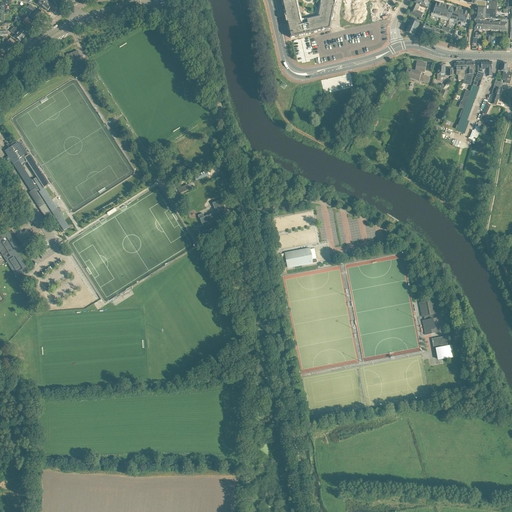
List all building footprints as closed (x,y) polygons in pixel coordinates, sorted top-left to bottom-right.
[(43,7),(47,11),(51,6),(46,1),(43,3),(40,0),(37,3),(43,8),(43,7)] [(281,0),(291,38),(331,29),(336,0),(281,0)] [(344,0),(340,25),(341,26),(392,15),(393,13),(390,0),(344,0)] [(415,0),(414,3),(409,14),(421,19),(423,14),(416,11),(419,5),(426,7),(428,7),(430,3),(428,2),(428,0),(415,0)] [(476,6),(475,20),(483,20),(485,20),(485,19),(491,19),(495,19),(496,19),(495,19),(495,10),(496,10),(497,5),(495,5),(495,1),(497,2),(497,1),(488,0),(486,3),(486,4),(486,7),(482,7),(481,7),(477,6),(476,6)] [(440,19),(445,5),(442,4),(438,2),(438,3),(437,2),(436,6),(434,6),(431,16),(440,19)] [(28,7),(40,18),(44,14),(38,9),(37,11),(30,4),(28,7)] [(449,21),(453,8),(452,7),(447,5),(447,6),(445,5),(440,19),(449,21)] [(40,18),(28,7),(26,9),(30,13),(29,15),(31,17),(37,22),(40,18)] [(458,21),(461,10),(459,9),(454,8),(453,8),(449,21),(453,23),(454,20),(458,21)] [(464,11),(461,10),(458,21),(461,23),(461,25),(468,27),(468,17),(467,16),(469,12),(468,12),(464,11)] [(25,21),(20,20),(21,18),(18,17),(16,17),(14,22),(16,23),(24,26),(25,25),(30,30),(35,25),(29,20),(27,19),(25,21)] [(418,21),(418,20),(415,19),(414,19),(411,21),(406,32),(414,36),(414,35),(415,32),(416,32),(415,32),(417,28),(419,25),(419,24),(418,21)] [(483,20),(482,30),(491,30),(491,21),(489,21),(489,19),(485,19),(485,20),(483,20)] [(491,21),(491,30),(500,31),(501,22),(495,21),(495,19),(491,19),(491,21)] [(475,20),(474,30),(479,31),(479,30),(482,30),(483,20),(475,20)] [(432,28),(424,25),(420,33),(432,36),(435,30),(432,28)] [(14,36),(16,38),(20,41),(26,35),(22,31),(20,29),(20,30),(17,27),(15,28),(14,27),(10,31),(13,34),(14,33),(16,35),(14,36)] [(2,47),(6,50),(8,52),(10,49),(12,50),(16,46),(12,43),(8,40),(7,42),(5,40),(5,39),(0,38),(0,46),(1,48),(2,47)] [(70,62),(80,58),(77,50),(67,55),(70,62)] [(417,62),(415,71),(422,73),(422,72),(425,72),(426,64),(417,62)] [(465,75),(466,75),(466,62),(457,62),(457,70),(460,70),(460,75),(458,75),(458,80),(464,80),(465,76),(465,75)] [(475,70),(475,62),(466,62),(466,75),(465,81),(471,82),(473,74),(473,70),(475,70)] [(482,70),(483,70),(485,70),(488,70),(488,77),(492,77),(492,62),(481,62),(482,63),(482,70)] [(480,88),(481,84),(485,74),(483,73),(483,70),(482,70),(482,63),(478,63),(478,71),(473,85),(477,87),(480,88)] [(502,63),(501,67),(500,71),(503,71),(502,79),(505,80),(504,83),(510,84),(511,73),(508,72),(509,68),(508,67),(508,64),(502,63)] [(445,74),(445,70),(445,65),(439,65),(438,69),(437,74),(437,80),(440,80),(441,78),(445,78),(445,74)] [(430,78),(421,75),(422,73),(415,71),(407,69),(405,77),(428,84),(430,78)] [(476,88),(477,87),(473,85),(471,92),(465,110),(457,131),(466,134),(470,123),(467,122),(479,89),(476,88)] [(496,105),(502,88),(494,85),(492,92),(495,93),(494,96),(495,96),(494,100),(493,99),(491,104),(496,105)] [(444,99),(447,92),(442,89),(437,101),(440,102),(442,98),(444,99)] [(471,92),(467,91),(461,105),(465,106),(464,109),(465,110),(471,92)] [(487,103),(481,117),(485,119),(491,105),(487,103)] [(476,127),(471,138),(473,139),(474,137),(477,138),(481,129),(480,129),(476,127)] [(189,152),(194,151),(199,150),(197,142),(195,143),(194,142),(187,143),(189,152)] [(11,146),(4,151),(8,156),(5,158),(8,162),(11,161),(22,177),(27,174),(22,166),(21,164),(26,160),(24,157),(23,155),(26,153),(19,143),(16,144),(16,145),(16,143),(11,146)] [(185,157),(172,160),(174,166),(187,163),(185,157)] [(209,176),(208,175),(207,171),(197,175),(193,176),(195,181),(208,176),(209,176)] [(29,176),(23,179),(31,191),(29,192),(39,208),(44,217),(47,221),(53,218),(62,232),(64,230),(69,227),(57,209),(51,200),(51,199),(44,188),(37,177),(31,180),(29,176)] [(187,185),(177,189),(179,194),(189,190),(187,185)] [(228,214),(225,206),(222,199),(213,203),(216,212),(204,217),(203,214),(198,216),(201,223),(203,223),(204,226),(198,228),(200,233),(218,226),(216,221),(220,219),(220,218),(228,214)] [(17,248),(6,231),(0,235),(0,254),(16,278),(29,270),(18,253),(17,254),(14,249),(17,248)] [(309,248),(285,253),(288,268),(317,262),(317,259),(313,260),(311,255),(309,248)] [(117,285),(110,275),(100,281),(97,278),(82,288),(93,305),(102,299),(100,296),(117,285)] [(436,314),(434,300),(427,301),(427,302),(426,302),(426,301),(419,303),(422,317),(424,316),(425,320),(436,318),(435,314),(436,314)] [(425,320),(423,321),(426,335),(440,332),(437,318),(436,318),(425,320)] [(446,336),(437,338),(432,339),(434,353),(437,352),(438,360),(453,357),(451,345),(447,346),(446,336)]
